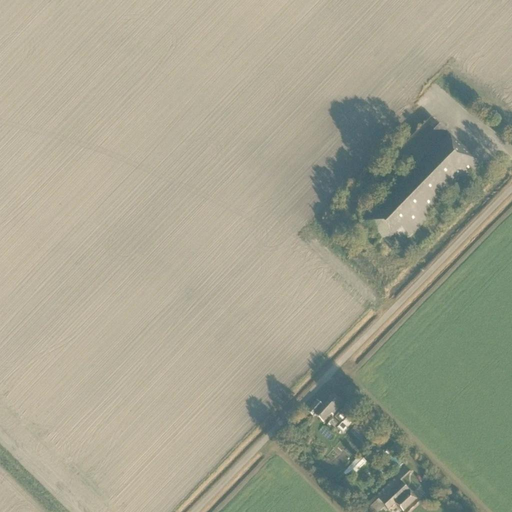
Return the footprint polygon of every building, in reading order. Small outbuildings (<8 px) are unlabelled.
[(406,238),(408,240),(480,167),(432,119),(396,155),(411,169),(359,221),(380,241),(374,247),(386,258),(406,238)] [(331,415),(333,416),(344,404),(334,395),(323,407),(317,401),(307,412),(314,417),(315,416),(324,423),(331,415)] [(346,407),(335,419),(341,424),(352,412),(346,407)] [(352,414),(342,424),(347,429),(357,418),(352,414)] [(374,434),(359,418),(355,422),(370,438),(374,434)] [(322,463),(332,474),(362,444),(352,434),(322,463)] [(376,448),(367,459),(373,464),(375,462),(376,464),(383,457),(381,455),(382,453),(376,448)] [(344,485),(366,463),(360,457),(337,479),(344,485)] [(378,469),(384,475),(393,467),(386,460),(378,469)] [(411,474),(405,468),(396,477),(403,483),(411,474)] [(397,478),(362,511),(378,511),(384,507),(389,511),(395,505),(402,511),(409,511),(419,502),(409,492),(397,478)]
